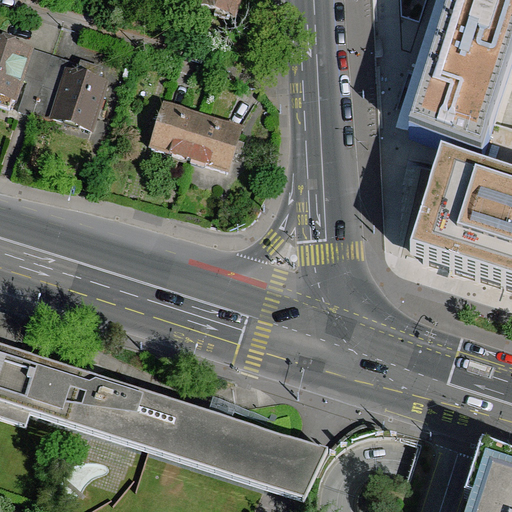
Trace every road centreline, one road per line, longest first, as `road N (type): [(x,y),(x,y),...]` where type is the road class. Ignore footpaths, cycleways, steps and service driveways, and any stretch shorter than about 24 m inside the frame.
road 1 (secondary): [(324,150),(293,219),(257,258),(139,282)]
road 2 (secondary): [(343,347),(139,282)]
road 3 (secondary): [(324,150),(343,347)]
road 4 (secondary): [(511,403),(343,347)]
road 5 (secondary): [(316,0),(324,150)]
road 6 (secondary): [(139,282),(0,239)]
